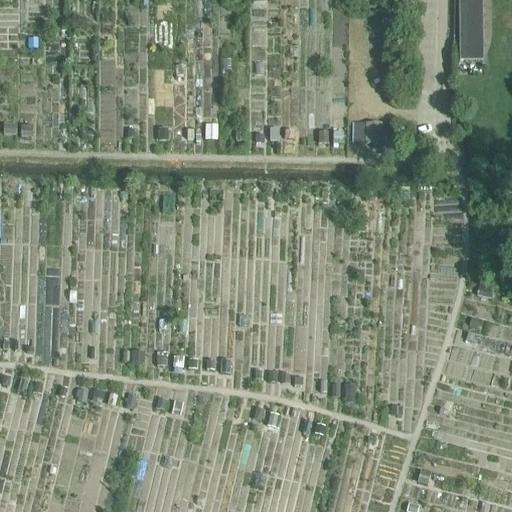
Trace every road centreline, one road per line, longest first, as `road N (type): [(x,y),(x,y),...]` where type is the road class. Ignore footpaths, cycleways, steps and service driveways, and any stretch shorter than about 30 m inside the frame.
road 1 (track): [(0,153),(461,160)]
road 2 (track): [(0,365),(259,397),(414,438)]
road 3 (track): [(390,511),(463,269),(461,160)]
